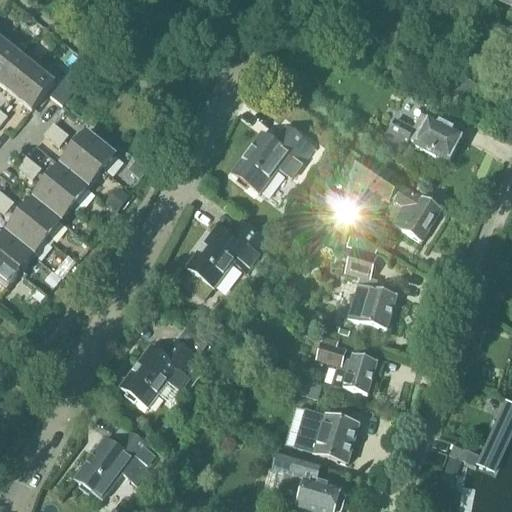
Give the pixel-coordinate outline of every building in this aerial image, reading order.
[(511,0),(492,0),(492,1),(511,10),(511,0)] [(0,52),(8,42),(6,40),(2,45),(0,43),(0,52)] [(11,44),(8,42),(0,52),(0,86),(21,60),(7,49),(11,44)] [(344,53),(335,47),(331,55),(340,61),(344,53)] [(18,100),(42,70),(39,67),(35,72),(21,60),(0,86),(0,90),(16,103),(18,100)] [(44,72),(42,70),(18,100),(16,103),(32,116),(55,87),(41,76),(44,72)] [(414,131),(409,142),(418,146),(416,150),(448,166),(450,164),(453,163),(456,156),(455,153),(463,138),(421,117),(414,131)] [(409,142),(414,131),(396,122),(389,137),(407,146),(409,142)] [(52,145),(61,134),(53,128),(45,139),(52,145)] [(286,130),(274,146),(262,138),(232,178),(260,198),(279,172),(294,183),(317,152),(286,130)] [(61,134),(52,145),(60,151),(68,140),(61,134)] [(73,154),(107,181),(109,178),(104,174),(116,158),(88,135),(73,154)] [(105,183),(107,181),(73,154),(58,172),(87,195),(100,179),(105,183)] [(390,203),(400,187),(379,173),(380,172),(361,160),(349,179),(368,191),(369,190),(390,203)] [(25,179),(34,168),(26,162),(18,173),(25,179)] [(147,174),(136,164),(127,175),(139,185),(147,174)] [(41,174),(34,168),(25,179),(33,185),(41,174)] [(46,187),(80,214),(82,211),(77,208),(87,195),(58,172),(46,187)] [(78,217),(80,214),(46,187),(31,206),(60,229),(73,213),(78,217)] [(441,212),(400,187),(390,203),(403,211),(392,227),(421,246),(441,212)] [(129,201),(118,192),(106,208),(116,216),(129,201)] [(0,210),(0,214),(5,219),(15,208),(7,202),(0,210)] [(19,222),(53,248),(55,245),(50,242),(60,229),(31,206),(19,222)] [(51,251),(53,248),(19,222),(4,240),(33,263),(46,247),(51,251)] [(229,241),(218,232),(188,272),(195,278),(184,292),(202,306),(213,291),(214,292),(234,266),(249,277),(272,247),(242,224),(229,241)] [(0,245),(0,262),(26,282),(27,280),(23,276),(33,263),(4,240),(0,245)] [(388,335),(398,300),(371,292),(373,284),(369,283),(376,259),(353,253),(346,277),(362,281),(349,324),(388,335)] [(24,284),(25,283),(26,282),(0,262),(0,288),(7,295),(19,280),(24,284)] [(332,388),(368,399),(378,366),(353,358),(352,364),(345,362),(347,355),(337,352),(339,346),(323,341),(317,363),(338,369),(332,388)] [(148,412),(168,386),(183,397),(206,366),(175,343),(163,360),(151,351),(121,392),(148,412)] [(511,454),(511,407),(510,407),(482,474),(501,483),(511,454)] [(348,468),(359,429),(296,412),(286,451),(348,468)] [(103,504),(122,478),(137,489),(160,458),(129,435),(117,452),(105,443),(75,483),(103,504)] [(453,449),(449,459),(466,466),(470,456),(453,449)] [(321,472),(278,459),(273,474),(284,478),(276,503),(298,510),(298,511),(302,511),(343,511),(346,501),(340,494),(317,487),(321,472)]
